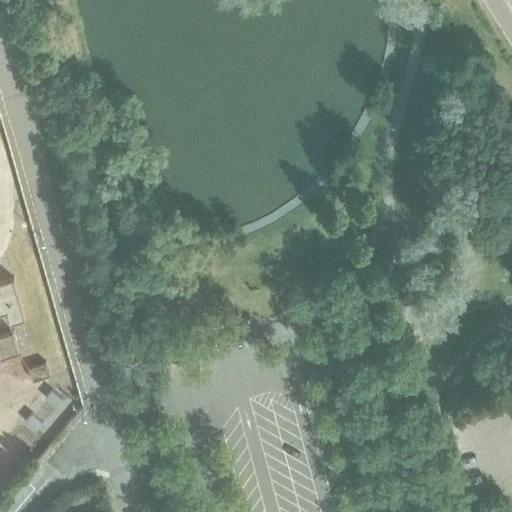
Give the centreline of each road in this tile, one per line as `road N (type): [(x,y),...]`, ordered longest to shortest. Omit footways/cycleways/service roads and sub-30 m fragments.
road 1 (unclassified): [(0,47),(105,409)]
road 2 (unclassified): [(105,409),(17,511)]
